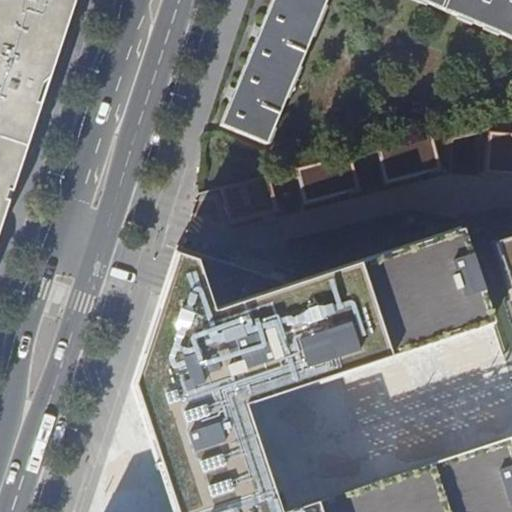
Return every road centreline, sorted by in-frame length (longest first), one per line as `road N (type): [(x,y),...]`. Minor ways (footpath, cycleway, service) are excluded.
road 1 (primary): [(12,511),(95,251)]
road 2 (primary): [(95,251),(177,0)]
road 3 (primary): [(139,0),(55,236)]
road 4 (primary): [(55,236),(0,440)]
